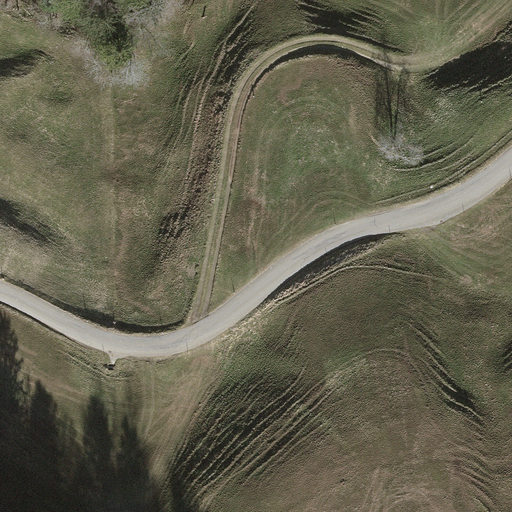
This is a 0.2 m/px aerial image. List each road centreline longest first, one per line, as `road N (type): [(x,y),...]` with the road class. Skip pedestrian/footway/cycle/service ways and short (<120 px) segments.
road 1 (unclassified): [(0,291),(116,343),(182,341),(203,334),(324,243),(445,206),(511,161)]
road 2 (track): [(196,336),(236,115),(256,74),(283,51),(318,42),(403,62),(429,53)]
